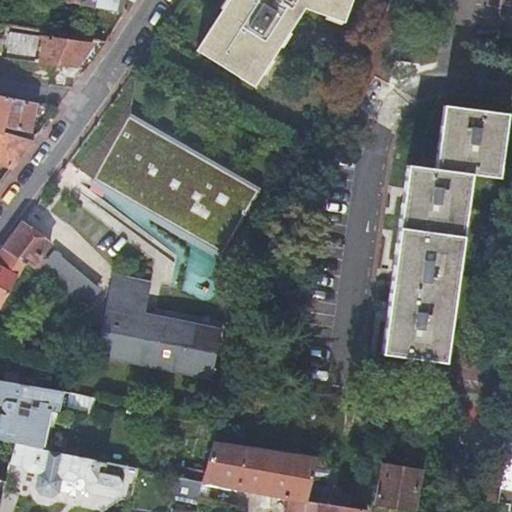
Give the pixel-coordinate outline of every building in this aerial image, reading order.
[(125,13),(133,0),(56,0),(57,1),(125,13)] [(229,0),(193,57),(198,60),(201,55),(253,87),(305,10),(359,26),(368,0),(229,0)] [(410,0),(392,0),(392,3),(407,9),(410,0)] [(5,62),(74,70),(91,48),(8,37),(5,62)] [(30,135),(36,105),(0,98),(0,128),(5,130),(30,135)] [(408,166),(383,355),(447,363),(472,174),(501,178),(509,114),(445,106),(437,170),(408,166)] [(91,180),(223,255),(260,192),(124,114),(80,171),(91,180)] [(0,166),(11,170),(32,142),(0,132),(0,166)] [(50,246),(22,225),(3,251),(24,264),(37,274),(45,260),(41,257),(50,246)] [(52,250),(45,260),(37,274),(41,278),(81,311),(96,287),(52,250)] [(24,264),(3,251),(0,254),(0,308),(7,295),(24,264)] [(41,278),(37,274),(24,264),(7,295),(26,305),(41,278)] [(95,356),(211,381),(222,330),(145,313),(150,287),(112,279),(95,356)] [(66,413),(70,394),(43,388),(0,380),(0,440),(15,444),(43,450),(51,410),(66,413)] [(511,429),(510,429),(500,484),(511,485),(511,429)] [(311,486),(317,458),(214,443),(202,482),(201,484),(208,486),(289,499),(287,511),(305,511),(307,501),(311,486)] [(59,493),(59,491),(61,479),(74,482),(79,477),(86,479),(85,486),(89,493),(113,498),(120,494),(126,466),(43,450),(15,444),(10,463),(23,466),(26,472),(40,475),(37,488),(42,495),(53,497),(59,493)] [(331,460),(317,458),(311,486),(319,487),(319,486),(334,488),(337,475),(328,473),(331,460)] [(421,472),(384,465),(378,504),(414,510),(421,472)] [(79,491),(85,486),(86,479),(79,477),(74,482),(61,479),(59,491),(68,493),(70,495),(76,497),(79,495),(79,491)] [(201,484),(202,482),(176,477),(173,494),(172,499),(198,504),(198,499),(201,484)] [(511,485),(500,484),(499,491),(511,492),(511,485)] [(305,511),(366,511),(366,509),(339,506),(341,489),(334,488),(319,486),(319,487),(311,486),(307,501),(305,511)]
